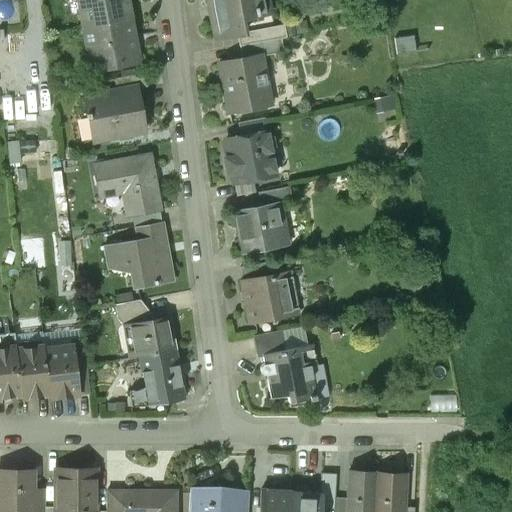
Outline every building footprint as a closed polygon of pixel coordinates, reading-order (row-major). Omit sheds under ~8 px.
[(76,0),(82,28),(83,28),(129,19),(125,0),(76,0)] [(207,0),(214,39),(237,35),(274,28),(268,0),(207,0)] [(129,19),(83,28),(86,48),(92,47),(96,71),(138,63),(130,19),(129,19)] [(283,26),(274,28),(237,35),(239,47),(281,39),(285,38),(283,26)] [(284,52),(281,39),(239,47),(241,59),(261,55),(261,57),(284,52)] [(217,63),(227,113),(271,105),(261,57),(261,55),(241,59),(217,63)] [(115,90),(136,86),(146,84),(144,73),(113,78),(115,90)] [(89,118),(93,142),(144,132),(136,86),(115,90),(85,96),(88,112),(85,113),(86,118),(89,118)] [(240,137),(266,132),(264,118),(237,123),(240,137)] [(231,173),(233,183),(274,175),(270,151),(275,147),(273,137),(267,134),(266,132),(240,137),(225,140),(228,158),(224,158),(227,174),(231,173)] [(10,161),(22,161),(21,140),(8,140),(10,161)] [(148,156),(92,166),(96,191),(121,186),(126,217),(131,216),(158,211),(148,156)] [(259,208),(276,205),(291,202),(288,187),(257,193),(259,208)] [(233,213),(241,255),(284,247),(276,205),(259,208),(233,213)] [(160,222),(158,211),(131,216),(133,227),(160,222)] [(137,240),(163,234),(161,222),(160,222),(133,227),(134,236),(136,236),(137,240)] [(135,288),(172,281),(163,234),(137,240),(104,246),(108,266),(130,262),(135,288)] [(239,267),(242,282),(273,276),(270,261),(239,267)] [(242,282),(250,323),(291,315),(283,274),(273,276),(242,282)] [(139,299),(113,304),(115,317),(142,312),(139,299)] [(174,349),(168,317),(128,324),(134,357),(138,356),(174,349)] [(262,357),(262,355),(283,351),(279,331),(253,336),(257,358),(262,357)] [(0,396),(20,394),(15,349),(15,347),(13,333),(0,334),(0,396)] [(71,345),(43,349),(48,392),(49,397),(76,394),(76,393),(73,367),(71,345)] [(283,351),(262,355),(262,357),(264,365),(263,365),(262,366),(261,366),(260,367),(259,368),(259,370),(259,371),(260,372),(260,373),(261,374),(262,375),(263,375),(265,375),(266,375),(271,399),(288,396),(289,403),(310,399),(310,401),(316,400),(314,388),(310,389),(306,368),(317,366),(313,345),(283,351)] [(43,346),(15,349),(20,394),(21,396),(48,392),(43,349),(43,346)] [(174,349),(138,356),(145,392),(147,406),(184,400),(181,385),(181,386),(174,349)] [(85,365),(73,367),(76,393),(76,394),(76,395),(89,393),(85,365)] [(94,471),(57,470),(56,507),(56,511),(94,511),(94,510),(94,471)] [(33,471),(0,471),(0,511),(17,511),(17,509),(30,509),(30,511),(32,511),(32,490),(33,471)] [(320,473),(319,493),(322,493),(321,509),(334,510),(334,498),(335,474),(320,473)] [(373,511),(376,475),(348,473),(347,499),(345,511),(373,511)] [(404,476),(376,475),(373,511),(401,511),(402,508),(404,476)] [(32,511),(44,511),(44,506),(44,490),(32,490),(32,511)] [(188,511),(201,511),(202,498),(203,490),(190,490),(188,511)] [(289,511),(290,492),(260,490),(258,511),(289,511)] [(210,491),(202,498),(201,511),(235,511),(237,500),(229,492),(210,491)] [(105,511),(125,511),(126,492),(105,492),(105,510),(105,511)] [(174,511),(175,492),(126,492),(125,511),(174,511)] [(235,511),(246,511),(248,493),(237,492),(237,500),(235,511)] [(319,493),(290,492),(289,511),(321,511),(321,509),(322,493),(319,493)] [(345,511),(347,499),(334,498),(334,510),(333,511),(345,511)]
